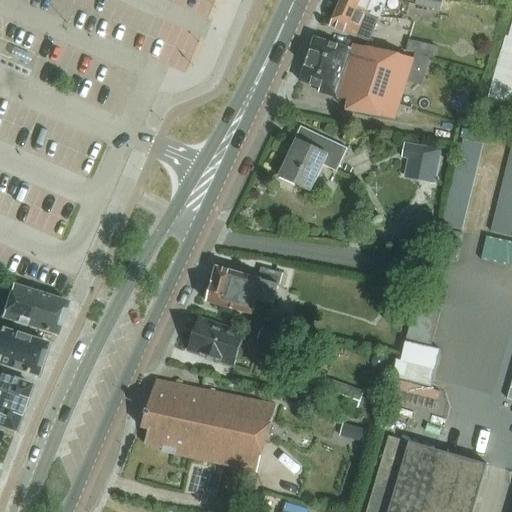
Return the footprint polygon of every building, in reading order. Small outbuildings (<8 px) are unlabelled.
[(341,0),(340,5),(366,13),(378,18),(379,18),(386,0),(341,0)] [(443,0),(416,0),(415,6),(441,11),(443,0)] [(369,43),(379,18),(378,18),(366,13),(340,5),(330,28),(355,38),(369,43)] [(506,37),(503,47),(511,49),(511,38),(508,37),(506,37)] [(354,46),(352,51),(313,39),(307,58),(306,62),(300,81),(322,86),(321,91),(339,98),(358,102),(357,107),(356,109),(355,112),(394,119),(404,89),(413,59),(354,46)] [(433,58),(435,46),(408,40),(406,51),(433,58)] [(511,49),(503,47),(500,57),(511,60),(511,49)] [(511,60),(500,57),(497,68),(511,71),(511,60)] [(511,71),(497,68),(494,78),(511,83),(511,71)] [(511,83),(494,78),(491,88),(511,94),(511,83)] [(511,94),(491,88),(488,99),(511,105),(511,103),(511,94)] [(336,172),(347,148),(301,126),(289,152),(290,153),(279,176),(310,191),(323,165),(336,172)] [(463,140),(460,151),(481,156),(483,145),(463,140)] [(442,150),(405,143),(402,158),(425,163),(422,182),(435,184),(442,150)] [(478,167),(481,156),(460,151),(458,162),(478,167)] [(455,172),(476,177),(478,167),(458,162),(455,172)] [(453,183),(473,188),(476,177),(455,172),(453,183)] [(511,178),(504,176),(501,187),(511,189),(511,178)] [(450,194),(471,199),(473,188),(453,183),(450,194)] [(511,189),(501,187),(499,198),(511,201),(511,189)] [(468,209),(471,199),(450,194),(447,204),(468,209)] [(511,201),(499,198),(496,209),(511,212),(511,201)] [(445,215),(465,220),(468,209),(447,204),(445,215)] [(511,212),(496,209),(493,219),(511,224),(511,212)] [(465,220),(445,215),(442,226),(463,231),(465,220)] [(511,235),(511,234),(511,224),(493,219),(491,230),(511,235)] [(257,279),(216,268),(212,284),(207,287),(204,295),(207,300),(207,302),(251,314),(255,300),(273,305),(278,285),(277,285),(280,273),(260,268),(257,279)] [(57,336),(67,303),(12,286),(2,319),(57,336)] [(418,296),(415,308),(439,314),(442,302),(418,296)] [(396,299),(394,308),(403,310),(405,302),(396,299)] [(415,308),(412,319),(435,326),(439,314),(415,308)] [(412,319),(409,330),(432,337),(435,326),(412,319)] [(234,366),(244,336),(198,320),(188,350),(234,366)] [(286,334),(262,326),(258,340),(281,347),(286,334)] [(0,365),(37,377),(47,345),(0,329),(0,365)] [(409,330),(406,341),(429,347),(432,337),(409,330)] [(406,341),(401,359),(435,368),(440,350),(429,347),(406,341)] [(376,356),(373,360),(373,366),(378,369),(383,368),(386,364),(386,359),(381,355),(376,356)] [(401,359),(396,377),(430,386),(435,368),(401,359)] [(0,426),(14,432),(32,387),(0,374),(0,426)] [(355,413),(363,391),(331,379),(322,401),(355,413)] [(256,472),(276,406),(156,380),(141,429),(148,430),(143,444),(162,448),(161,452),(256,472)] [(473,511),(487,466),(388,437),(366,511),(473,511)]
